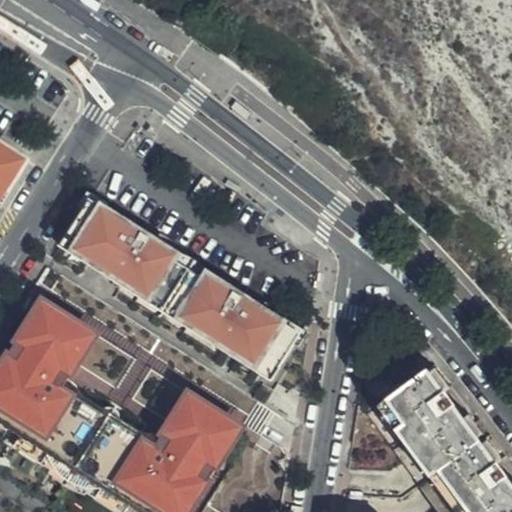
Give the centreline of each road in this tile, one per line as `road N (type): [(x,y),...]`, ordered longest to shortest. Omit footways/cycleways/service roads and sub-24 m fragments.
road 1 (secondary): [(433,304),(401,255),(372,229),(196,96),(129,67)]
road 2 (secondary): [(129,67),(181,119),(359,260)]
road 3 (residential): [(359,260),(317,511)]
road 4 (secondary): [(129,67),(0,272)]
road 5 (unknown): [(80,144),(246,245)]
road 6 (secondary): [(433,304),(511,408)]
road 7 (secondary): [(21,0),(129,67)]
